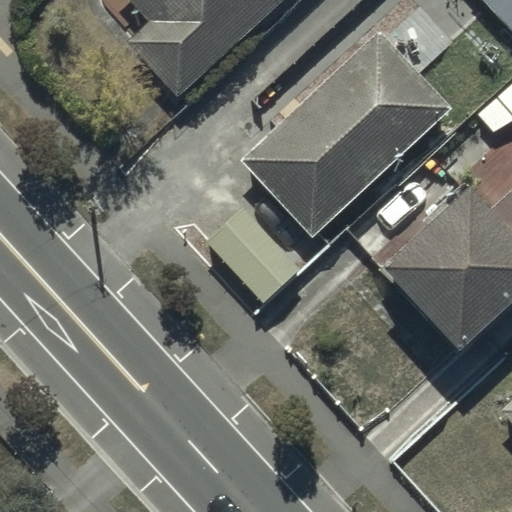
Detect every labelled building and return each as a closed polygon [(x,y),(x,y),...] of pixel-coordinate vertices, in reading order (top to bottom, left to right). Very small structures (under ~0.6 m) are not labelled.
[(125,34),(174,89),(274,0),(136,0),(148,14),(125,34)] [(511,0),(482,0),(511,31),(511,0)] [(238,152),(309,229),(447,102),(376,25),(238,152)] [(378,250),(454,333),(511,279),(511,180),(491,200),(464,171),(378,250)] [(511,388),(496,404),(511,421),(511,388)]
